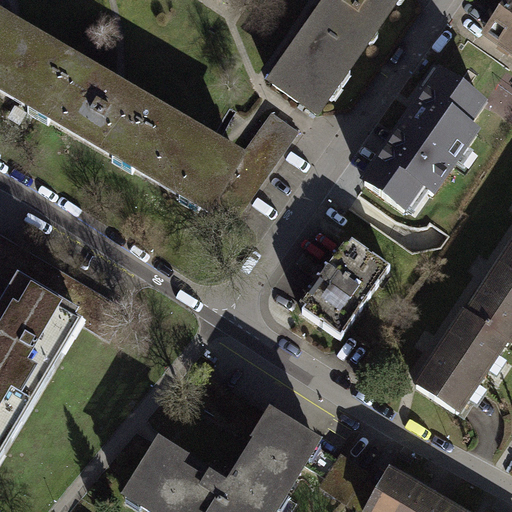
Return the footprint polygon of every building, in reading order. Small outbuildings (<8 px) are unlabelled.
[(324,0),(265,86),(317,121),(400,0),(324,0)] [(511,0),(508,0),(482,36),(511,57),(511,0)] [(0,102),(206,224),(220,199),(241,163),(0,21),(0,102)] [(422,129),(457,155),(483,118),(448,93),(422,129)] [(241,163),(220,199),(246,214),(296,131),(270,116),(241,163)] [(375,192),(413,218),(434,187),(396,161),(375,192)] [(302,314),(341,341),(389,272),(351,245),(302,314)] [(414,388),(459,418),(511,340),(511,246),(489,280),(433,359),(414,388)] [(0,453),(78,319),(12,280),(0,300),(0,453)] [(133,511),(278,511),(318,449),(265,415),(221,485),(154,444),(118,502),(133,511)] [(363,511),(456,511),(415,488),(386,472),(363,511)]
